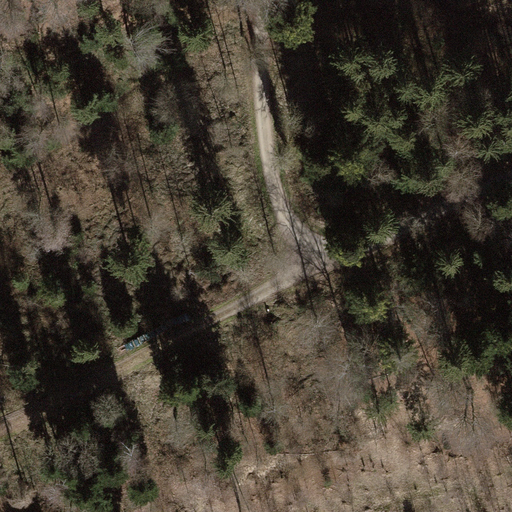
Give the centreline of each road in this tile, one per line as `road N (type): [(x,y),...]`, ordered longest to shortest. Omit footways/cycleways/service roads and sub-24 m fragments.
road 1 (track): [(511,180),(323,263),(286,221),(264,164),(254,0)]
road 2 (track): [(323,263),(0,427)]
road 3 (track): [(227,0),(0,140)]
